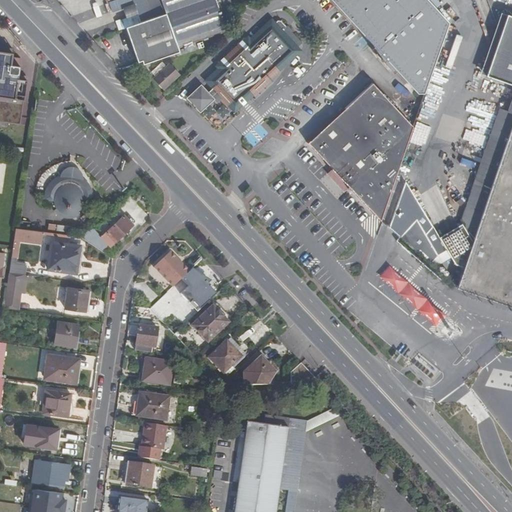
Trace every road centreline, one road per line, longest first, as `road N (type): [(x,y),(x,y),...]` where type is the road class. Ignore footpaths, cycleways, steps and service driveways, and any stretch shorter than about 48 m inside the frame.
road 1 (primary): [(504,511),(226,215),(194,198)]
road 2 (primary): [(194,198),(480,511)]
road 3 (residential): [(194,198),(125,270),(89,511)]
road 4 (primary): [(12,0),(194,198)]
road 5 (unknown): [(460,0),(467,77),(424,183)]
